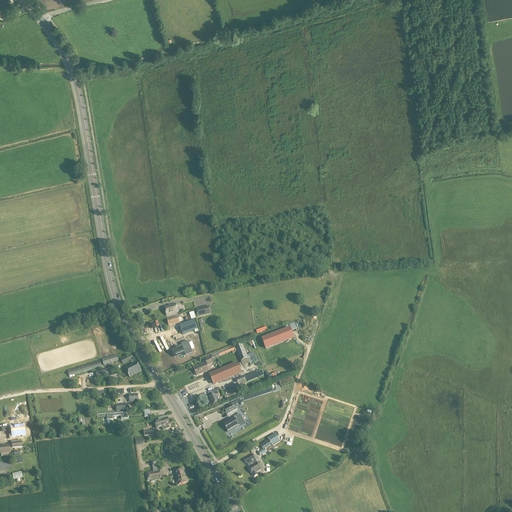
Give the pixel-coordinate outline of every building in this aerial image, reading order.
[(0,0),(0,12),(7,8),(6,7),(12,2),(10,0),(0,0)] [(176,304),(165,307),(167,316),(178,313),(176,304)] [(196,309),(198,317),(211,314),(209,306),(196,309)] [(195,310),(187,313),(189,319),(197,317),(195,310)] [(174,327),(182,325),(182,322),(184,322),(183,314),(179,315),(180,319),(169,321),(169,324),(173,323),(174,327)] [(195,321),(180,326),(183,335),(198,329),(195,321)] [(266,349),(294,338),(290,329),(262,340),(266,349)] [(212,357),(210,358),(212,360),(232,352),(233,354),(236,353),(235,351),(236,350),(236,349),(243,346),(242,342),(227,349),(211,356),(212,357)] [(188,356),(185,344),(169,348),(172,360),(188,356)] [(216,373),(210,375),(211,378),(212,378),(211,379),(213,384),(214,384),(241,373),(240,369),(253,363),(245,345),(243,346),(236,349),(236,350),(241,362),(238,364),(216,373)] [(119,361),(117,355),(102,360),(104,366),(119,361)] [(135,363),(133,359),(131,355),(121,360),(123,364),(130,361),(132,365),(125,368),(130,378),(141,372),(137,362),(135,363)] [(102,366),(100,361),(68,371),(69,376),(102,366)] [(205,364),(194,369),(197,376),(208,371),(205,364)] [(110,369),(96,373),(97,376),(102,375),(103,377),(108,376),(107,374),(111,372),(110,369)] [(110,383),(119,380),(117,372),(107,375),(110,383)] [(256,372),(236,380),(239,386),(258,378),(256,372)] [(189,383),(194,397),(201,395),(198,387),(201,386),(199,380),(189,383)] [(215,395),(210,397),(213,404),(218,402),(216,397),(219,396),(218,393),(215,394),(215,395)] [(234,405),(224,411),(228,417),(238,411),(234,405)] [(115,417),(117,417),(117,419),(110,419),(111,424),(126,423),(125,418),(120,418),(120,413),(115,414),(115,417)] [(240,415),(235,419),(239,427),(245,423),(240,415)] [(234,418),(223,424),(228,433),(239,427),(234,418)] [(156,423),(157,426),(160,425),(161,428),(170,425),(168,419),(159,421),(160,422),(156,423)] [(11,427),(12,432),(12,435),(11,435),(11,439),(17,438),(17,437),(25,436),(24,426),(11,427)] [(280,441),(275,434),(267,438),(268,440),(272,445),(272,446),(280,441)] [(268,440),(260,445),(263,450),(272,445),(268,440)] [(248,468),(252,475),(253,475),(254,477),(258,475),(257,473),(261,470),(253,455),(244,459),(246,464),(247,463),(249,467),(248,468)] [(148,482),(151,481),(152,482),(156,482),(155,481),(162,480),(160,471),(157,471),(156,467),(157,467),(157,462),(152,462),(152,467),(153,467),(153,472),(146,473),(147,481),(148,482)] [(188,482),(184,469),(174,471),(178,485),(188,482)] [(20,478),(23,477),(22,471),(12,473),(14,479),(17,479),(17,482),(21,481),(20,478)] [(0,483),(8,482),(7,475),(0,476),(0,483)]
